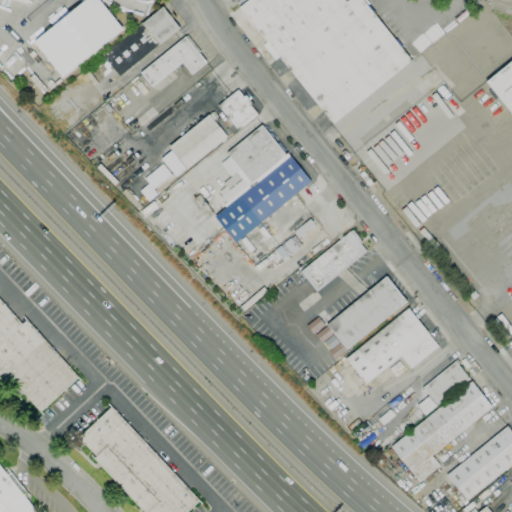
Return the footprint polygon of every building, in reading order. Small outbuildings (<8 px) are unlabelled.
[(85,0),(32,41),(60,77),(122,30),(99,0),(85,0)] [(363,0),(412,60),(333,124),(279,57),(275,60),(263,45),(267,42),(239,8),(248,0),(363,0)] [(120,77),(111,65),(108,67),(100,58),(163,7),(180,28),(159,44),(160,44),(120,77)] [(152,87),(141,73),(187,36),(201,52),(199,53),(207,63),(192,75),(182,62),(152,87)] [(511,114),(486,82),(511,60),(511,114)] [(239,132),(233,124),(228,128),(223,122),(228,118),(219,106),(238,90),(244,97),(246,95),(253,104),(251,106),(259,115),(239,132)] [(187,169),(169,147),(209,115),(214,111),(220,119),(216,122),(227,137),(187,169)] [(236,172),(231,177),(221,164),(230,157),(227,154),(262,125),(286,155),(288,153),(290,156),(254,186),(253,185),(243,192),(225,207),(224,205),(227,203),(222,197),(223,196),(219,192),(226,186),(230,190),(242,180),(236,172)] [(254,186),(290,156),(311,182),(236,243),(215,217),(254,186)] [(317,291),(301,272),(353,230),(363,243),(361,244),(367,251),(317,291)] [(347,350),(327,325),(386,277),(406,302),(347,350)] [(41,412),(10,378),(6,382),(2,378),(0,379),(0,298),(23,324),(27,320),(79,377),(41,412)] [(366,384),(346,359),(408,308),(429,334),(428,334),(438,346),(411,369),(401,356),(366,384)] [(437,405),(423,388),(455,361),(469,379),(437,405)] [(420,483),(391,447),(472,382),(492,407),(432,456),(440,466),(420,483)] [(187,511),(144,511),(94,459),(97,457),(79,438),(112,407),(199,501),(187,511)] [(511,464),(467,501),(447,475),(507,426),(511,432),(511,464)] [(0,511),(0,465),(5,472),(8,470),(30,496),(26,498),(37,511),(0,511)]
